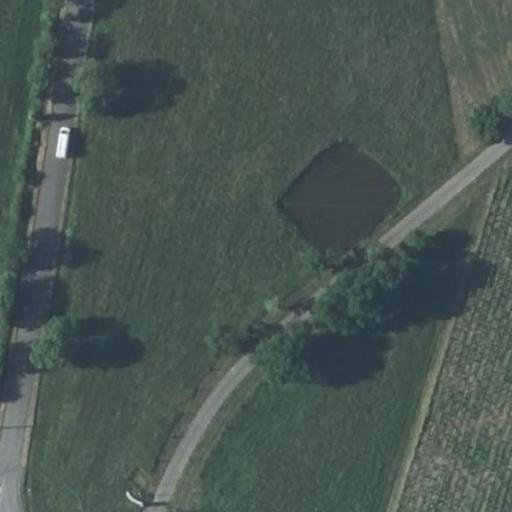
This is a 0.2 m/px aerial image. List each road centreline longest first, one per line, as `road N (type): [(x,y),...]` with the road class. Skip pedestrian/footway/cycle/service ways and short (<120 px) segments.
road 1 (track): [(155,511),(178,459),(253,351),(511,135)]
road 2 (residential): [(78,0),(0,492)]
